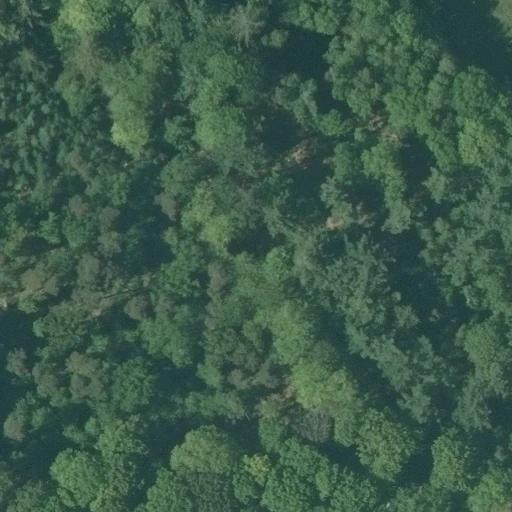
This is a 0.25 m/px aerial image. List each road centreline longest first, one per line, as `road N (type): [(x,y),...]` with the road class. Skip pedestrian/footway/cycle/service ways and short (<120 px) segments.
road 1 (track): [(419,492),(80,41),(0,3)]
road 2 (track): [(374,511),(480,462),(511,438)]
